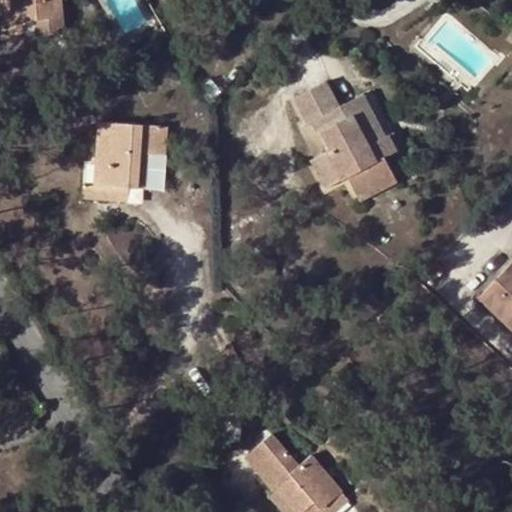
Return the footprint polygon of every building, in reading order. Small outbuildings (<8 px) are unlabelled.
[(0,0),(0,21),(0,22),(12,21),(10,0),(0,0)] [(10,0),(12,21),(35,19),(36,37),(63,35),(59,0),(10,0)] [(12,21),(0,22),(2,40),(36,37),(35,19),(12,21)] [(345,119),(339,108),(325,82),(295,98),(309,124),(313,122),(329,151),(312,160),(328,188),(348,177),(355,190),(391,170),(384,158),(396,151),(387,134),(367,145),(352,115),(345,119)] [(364,94),(339,108),(345,119),(352,115),(367,145),(387,134),(364,94)] [(144,188),(148,125),(99,122),(95,186),(81,185),(81,199),(108,201),(109,186),(127,187),(144,188)] [(162,126),(148,125),(144,188),(161,189),(164,149),(160,149),(162,126)] [(391,170),(355,190),(362,202),(397,182),(391,170)] [(109,186),(108,201),(126,202),(127,187),(109,186)] [(279,259),(251,258),(250,276),(278,278),(279,259)] [(511,262),(478,299),(511,330),(511,262)] [(231,343),(216,349),(228,376),(243,370),(231,343)] [(228,376),(216,349),(206,354),(218,380),(228,376)] [(360,385),(344,395),(355,413),(371,403),(360,385)] [(319,511),(320,511),(327,511),(346,496),(310,455),(299,466),(271,433),(243,456),(274,491),(268,497),(282,511),(319,511)] [(359,511),(346,496),(327,511),(359,511)]
